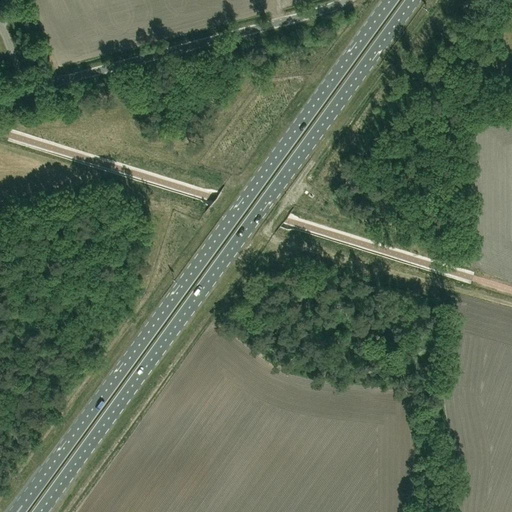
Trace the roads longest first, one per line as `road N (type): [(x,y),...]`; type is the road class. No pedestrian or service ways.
road 1 (trunk): [(36,511),(409,0)]
road 2 (trunk): [(394,0),(25,506)]
road 3 (unclassified): [(345,0),(0,96)]
